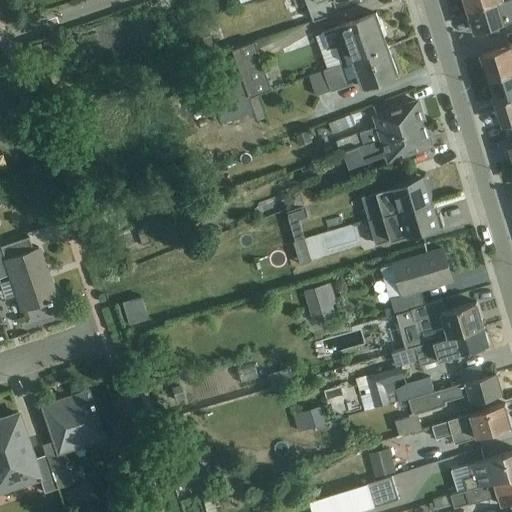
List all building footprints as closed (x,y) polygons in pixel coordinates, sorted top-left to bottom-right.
[(336,0),(338,1),(341,0),(307,0),(311,9),(310,10),(314,22),(339,13),(335,2),(336,0)] [(465,0),(469,11),(503,0),(465,0)] [(475,32),(511,20),(511,0),(503,0),(469,11),(475,32)] [(317,36),(328,70),(389,48),(376,15),(317,36)] [(207,27),(192,32),(197,49),(212,45),(207,27)] [(490,81),(511,73),(511,33),(509,34),(511,45),(511,46),(483,56),(490,81)] [(255,43),(232,51),(235,61),(249,100),(258,96),(271,91),(255,43)] [(41,45),(31,47),(39,76),(50,73),(48,68),(53,66),(52,63),(56,62),(52,49),(43,52),(41,45)] [(360,88),(398,75),(389,48),(328,70),(309,77),(316,96),(332,91),(333,93),(359,83),(360,88)] [(231,121),(253,114),(249,100),(235,61),(212,69),(231,121)] [(511,73),(490,81),(497,104),(511,99),(511,73)] [(258,96),(249,100),(253,114),(256,122),(266,118),(258,96)] [(504,127),(511,124),(511,99),(497,104),(504,127)] [(341,154),(344,152),(425,123),(418,102),(373,116),(377,127),(337,142),(341,154)] [(352,115),(329,124),(333,135),(356,126),(352,115)] [(388,161),(431,145),(425,123),(344,152),(350,170),(386,156),(388,161)] [(305,127),(292,132),(297,145),(310,140),(305,127)] [(363,196),(370,222),(434,201),(426,174),(363,196)] [(292,207),(317,199),(310,191),(300,190),(293,196),(292,207)] [(263,213),(280,208),(277,198),(260,203),(263,213)] [(377,245),(441,226),(434,201),(370,222),(377,245)] [(306,206),(288,212),(296,242),(304,239),(299,219),(309,216),(306,206)] [(23,312),(57,301),(40,248),(34,250),(30,239),(0,248),(0,280),(11,276),(23,312)] [(421,291),(451,282),(442,250),(393,264),(393,266),(382,269),(396,314),(425,306),(421,291)] [(331,284),(306,291),(315,324),(336,318),(332,306),(337,305),(331,284)] [(148,321),(141,298),(122,304),(129,326),(148,321)] [(396,314),(407,350),(484,328),(477,303),(447,312),(443,301),(425,306),(396,314)] [(485,348),(490,347),(484,328),(407,350),(393,354),(397,368),(420,360),(422,367),(475,351),(476,355),(486,352),(485,348)] [(255,367),(238,374),(242,384),(259,379),(255,367)] [(410,401),(436,393),(432,378),(407,384),(396,390),(393,382),(405,379),(402,368),(367,377),(375,408),(409,399),(410,401)] [(288,371),(274,375),(277,386),(291,382),(288,371)] [(471,405),(503,396),(497,374),(436,393),(410,401),(414,416),(396,422),(400,436),(423,430),(418,415),(447,406),(446,402),(468,396),(471,405)] [(181,387),(172,389),(176,403),(185,401),(181,387)] [(146,389),(139,392),(149,420),(157,417),(146,389)] [(64,453),(104,440),(88,392),(43,408),(54,443),(43,446),(47,456),(59,490),(75,485),(64,453)] [(455,445),(511,428),(511,427),(505,405),(433,427),(437,440),(453,435),(455,445)] [(327,423),(322,407),(301,414),(302,418),(295,420),(298,431),(327,423)] [(0,495),(41,482),(46,495),(59,490),(47,456),(34,460),(19,416),(0,422),(0,495)] [(126,430),(107,436),(113,455),(132,450),(126,430)] [(263,443),(260,434),(229,443),(231,451),(263,443)] [(189,448),(167,454),(171,467),(193,460),(189,448)] [(370,455),(377,479),(397,474),(390,451),(370,455)] [(465,480),(468,491),(511,477),(511,453),(469,465),(472,478),(465,480)] [(392,477),(368,485),(375,507),(399,499),(392,477)] [(501,507),(511,503),(511,477),(468,491),(434,501),(436,510),(454,505),(455,509),(498,496),(501,507)] [(82,511),(97,500),(83,481),(67,494),(69,497),(65,499),(74,511),(77,511),(80,510),(81,511),(82,511)] [(310,503),(312,511),(358,511),(375,507),(368,485),(310,503)] [(150,511),(152,508),(136,499),(129,511),(150,511)] [(218,511),(214,501),(205,504),(208,511),(218,511)]
